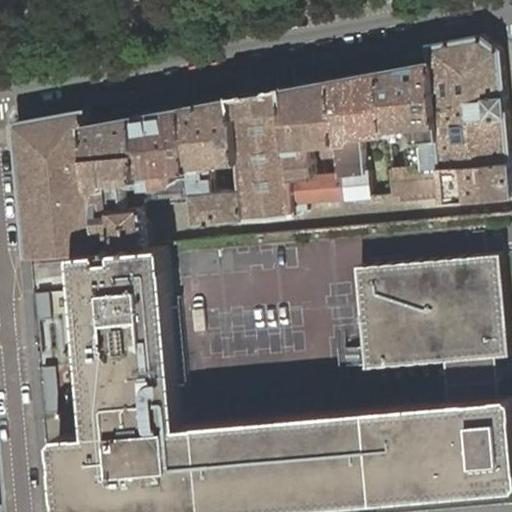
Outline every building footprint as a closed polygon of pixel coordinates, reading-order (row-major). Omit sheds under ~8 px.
[(434,42),(433,42),(435,59),(435,65),(440,119),(440,125),(441,137),(444,162),(444,166),(511,160),(511,134),(510,114),(505,59),(504,48),(485,33),(434,43),(434,42)] [(388,67),(384,69),(390,132),(391,142),(398,141),(397,131),(404,131),(409,127),(419,127),(420,139),(422,139),(413,148),(411,148),(412,165),(394,167),(396,192),(403,192),(422,190),(423,190),(438,189),(444,189),(446,188),(444,172),(441,172),(440,163),(444,162),(441,137),(440,125),(440,119),(435,65),(435,59),(426,61),(398,66),(388,67)] [(337,77),(335,77),(341,136),(342,144),(343,158),(344,171),(345,177),(347,197),(375,194),(396,192),(394,167),(391,142),(390,132),(384,69),(351,74),(337,77)] [(288,84),(286,84),(292,149),(295,181),(318,179),(317,160),(316,160),(315,147),(324,146),(325,159),(343,158),(342,144),(341,136),(335,77),(301,84),(291,86),(289,86),(288,84)] [(251,91),(237,93),(243,160),(244,169),(245,187),(248,217),(300,213),(300,209),(311,208),(310,200),(299,201),(297,201),(295,181),(292,149),(286,84),(273,87),(273,89),(272,89),(254,92),(252,92),(251,91)] [(204,102),(188,104),(193,165),(193,169),(196,201),(195,201),(198,222),(248,217),(245,187),(244,169),(216,171),(215,163),(243,160),(237,93),(236,94),(236,96),(231,96),(204,102)] [(146,204),(147,204),(195,201),(196,201),(193,169),(193,165),(188,104),(139,114),(144,156),(145,178),(146,187),(146,204)] [(18,120),(30,255),(80,250),(101,248),(97,209),(95,183),(89,123),(88,106),(87,106),(87,107),(18,120)] [(97,209),(101,248),(151,244),(147,204),(146,204),(130,206),(130,202),(133,201),(132,179),(145,178),(144,156),(139,114),(129,116),(102,121),(93,122),(89,123),(95,183),(97,209)] [(511,160),(444,166),(444,172),(446,188),(444,189),(446,200),(511,194),(511,160)] [(299,201),(310,200),(347,197),(345,177),(318,179),(295,181),(297,201),(299,201)] [(101,248),(80,250),(81,261),(83,288),(95,430),(85,431),(85,430),(63,432),(64,435),(62,435),(62,437),(60,437),(61,452),(63,452),(64,464),(62,464),(65,494),(66,494),(67,506),(66,506),(66,511),(216,511),(511,485),(511,393),(503,395),(502,377),(497,377),(495,353),(500,353),(505,353),(511,352),(511,316),(506,250),(362,263),(369,345),(370,345),(372,355),(372,361),(372,362),(370,362),(371,365),(449,358),(453,399),(205,421),(205,422),(187,423),(173,266),(172,266),(172,253),(171,244),(171,242),(151,244),(101,248)] [(348,347),(340,347),(341,364),(349,364),(349,356),(349,354),(348,347)]
